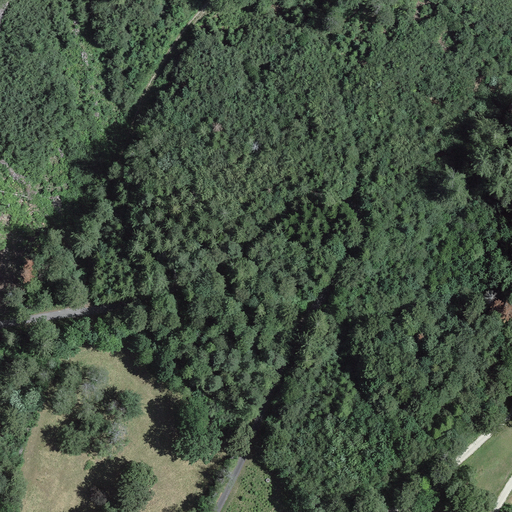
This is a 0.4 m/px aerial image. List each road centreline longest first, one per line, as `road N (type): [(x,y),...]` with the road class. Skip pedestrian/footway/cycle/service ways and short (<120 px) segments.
road 1 (track): [(218,511),(300,331),(362,241),(363,226),(346,202),(331,195),(299,204),(234,258),(172,291),(123,307),(0,324)]
road 2 (track): [(397,511),(511,413)]
